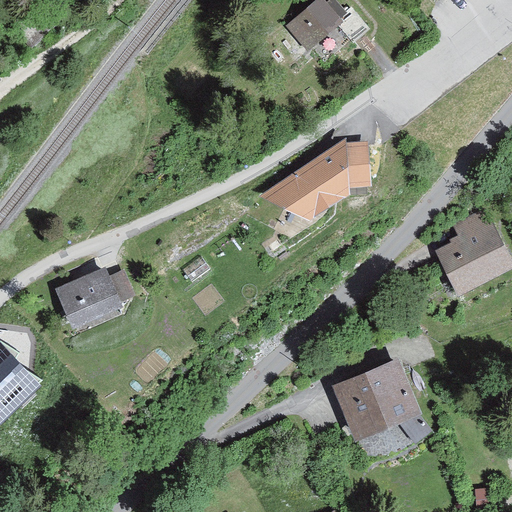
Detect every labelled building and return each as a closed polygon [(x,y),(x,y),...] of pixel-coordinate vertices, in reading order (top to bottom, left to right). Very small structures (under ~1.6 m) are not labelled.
[(38,53),(85,8),(77,0),(27,0),(6,21),(38,53)] [(362,49),(377,34),(356,12),(346,22),(326,0),(325,0),(291,30),(314,56),(343,30),(362,49)] [(355,145),(272,200),(322,227),(363,194),(384,196),(386,147),(355,145)] [(464,299),(511,276),(511,245),(493,206),(433,234),(464,299)] [(136,314),(133,308),(145,303),(133,275),(122,280),(119,273),(67,295),(84,335),(136,314)] [(41,389),(0,345),(0,344),(0,425),(1,426),(41,389)] [(361,446),(430,419),(407,358),(337,386),(361,446)]
